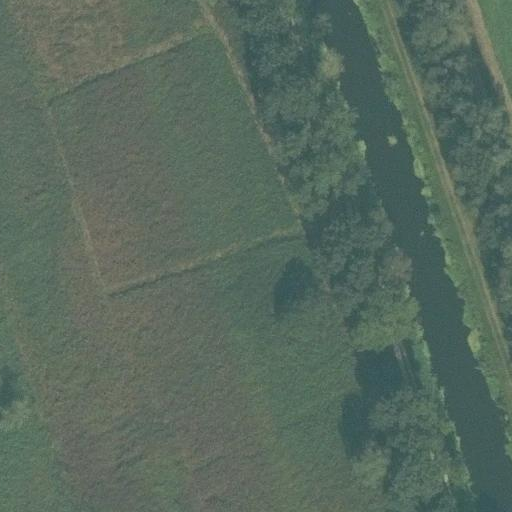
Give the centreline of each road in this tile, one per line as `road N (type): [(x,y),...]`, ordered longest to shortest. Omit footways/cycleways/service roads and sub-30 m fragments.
road 1 (track): [(450,511),(278,0)]
road 2 (track): [(385,0),(511,365)]
